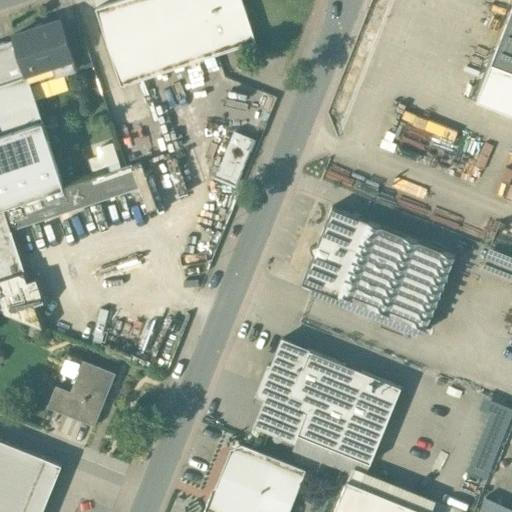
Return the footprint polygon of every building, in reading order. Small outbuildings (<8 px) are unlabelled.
[(241,0),(119,0),(95,8),(121,85),(255,41),(241,0)] [(511,5),(490,62),(511,70),(511,5)] [(60,20),(14,35),(15,39),(25,70),(30,68),(35,82),(76,69),(60,20)] [(15,39),(0,43),(0,133),(42,120),(25,70),(15,39)] [(0,133),(0,206),(3,206),(64,186),(42,120),(0,133)] [(236,186),(255,138),(233,130),(215,178),(236,186)] [(131,164),(99,174),(106,197),(139,187),(131,164)] [(64,186),(3,206),(10,229),(106,197),(99,174),(64,186)] [(3,206),(0,206),(0,309),(43,327),(35,304),(45,301),(37,277),(27,280),(10,229),(3,206)] [(361,218),(331,206),(316,244),(310,247),(312,253),(301,282),(330,294),(361,218)] [(454,255),(361,218),(330,294),(424,331),(454,255)] [(482,269),(511,281),(511,255),(491,247),(482,269)] [(282,339),(271,365),(268,364),(268,365),(258,391),(257,391),(257,392),(266,396),(255,422),(255,423),(275,431),(277,425),(297,433),(309,405),(288,397),(308,348),(282,338),(281,339),(282,339)] [(401,386),(308,348),(288,397),(309,405),(297,433),(370,462),(401,386)] [(83,360),(71,391),(56,385),(48,405),(94,423),(114,372),(83,360)] [(487,477),(511,415),(511,407),(485,396),(480,408),(491,413),(467,469),(487,477)] [(0,438),(0,511),(23,511),(46,457),(0,438)] [(287,511),(305,469),(243,445),(235,448),(216,494),(213,496),(209,504),(211,507),(209,511),(257,511),(258,511),(261,511),(287,511)] [(46,457),(23,511),(41,511),(61,463),(46,457)] [(352,466),(346,479),(428,511),(429,511),(435,500),(352,466)] [(428,511),(346,479),(333,511),(428,511)]
